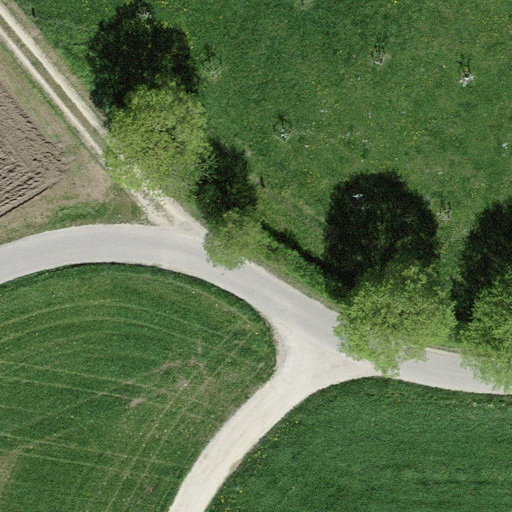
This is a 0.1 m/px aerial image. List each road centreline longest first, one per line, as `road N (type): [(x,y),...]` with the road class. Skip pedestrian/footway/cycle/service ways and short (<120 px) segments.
road 1 (unclassified): [(0,268),(37,252),(105,244),(197,254),(299,322),(379,357),(460,375),(511,375)]
road 2 (track): [(0,23),(197,254)]
road 3 (track): [(340,340),(243,428),(186,511)]
